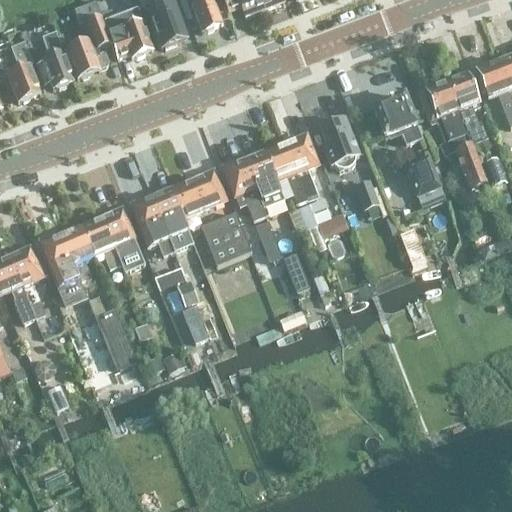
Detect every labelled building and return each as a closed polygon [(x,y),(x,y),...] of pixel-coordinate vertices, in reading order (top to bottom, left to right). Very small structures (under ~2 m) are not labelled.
[(137,0),(143,13),(146,12),(161,53),(168,50),(187,43),(171,0),(137,0)] [(224,28),(213,0),(207,0),(190,7),(202,37),(224,28)] [(221,0),(222,0),(221,0),(236,0),(242,13),(245,22),(264,15),(258,0),(221,0)] [(258,0),(264,15),(265,14),(284,7),(280,0),(258,0)] [(192,21),(185,2),(180,3),(187,23),(192,21)] [(81,22),(103,16),(99,4),(78,10),(81,22)] [(120,64),(132,59),(134,63),(136,62),(139,63),(146,60),(147,58),(155,55),(144,26),(139,14),(106,26),(120,64)] [(113,48),(103,22),(87,28),(95,50),(92,51),(91,48),(68,56),(79,85),(101,77),(100,75),(109,72),(111,67),(108,58),(102,60),(100,53),(113,48)] [(63,36),(57,38),(60,47),(66,45),(63,36)] [(43,65),(36,68),(44,91),(51,88),(54,94),(55,94),(57,95),(64,92),(65,90),(75,86),(64,57),(60,47),(57,38),(56,37),(42,43),(49,61),(43,64),(43,65)] [(7,78),(18,107),(39,98),(29,70),(33,69),(25,47),(12,52),(19,73),(7,78)] [(511,104),(511,58),(497,65),(511,104)] [(506,121),(505,121),(510,134),(511,133),(511,104),(497,65),(476,73),(487,103),(497,99),(506,121)] [(474,147),(475,150),(488,145),(481,128),(477,129),(471,114),(479,111),(466,77),(446,85),(457,115),(470,149),(474,147)] [(430,126),(438,123),(439,127),(438,128),(445,147),(446,146),(451,159),(456,157),(470,191),(487,184),(488,184),(483,170),(475,150),(474,147),(470,149),(457,115),(446,85),(418,96),(430,126)] [(383,144),(388,143),(389,146),(402,141),(406,151),(422,145),(405,101),(372,114),(383,144)] [(332,173),(334,172),(338,175),(342,176),(345,176),(348,175),(352,173),(355,170),(356,166),(356,164),(359,163),(344,124),(320,134),(326,151),(323,152),(332,173)] [(285,148),(308,206),(319,202),(308,172),(317,169),(306,140),(285,148)] [(265,155),(276,184),(285,181),(296,211),(308,206),(285,148),(265,155)] [(276,184),(265,155),(245,163),(264,212),(284,204),(276,184)] [(417,201),(443,191),(430,159),(405,169),(417,201)] [(245,163),(224,171),(235,200),(236,200),(240,210),(246,207),(254,226),(267,220),(264,212),(245,163)] [(488,184),(487,184),(491,194),(496,209),(511,203),(507,189),(498,165),(483,170),(488,184)] [(214,176),(193,184),(205,214),(225,205),(214,176)] [(193,184),(173,192),(185,222),(205,214),(193,184)] [(377,211),(369,189),(355,194),(364,216),(377,211)] [(169,194),(153,200),(165,230),(163,230),(172,253),(173,256),(193,248),(183,222),(185,222),(173,192),(169,194)] [(153,200),(131,209),(148,252),(159,248),(164,260),(173,256),(172,253),(163,230),(165,230),(153,200)] [(328,222),(330,221),(324,204),(309,210),(316,227),(328,222)] [(309,210),(289,218),(297,238),(317,230),(316,227),(309,210)] [(144,269),(134,243),(122,213),(101,222),(121,270),(124,278),(144,269)] [(236,218),(212,227),(211,228),(226,265),(251,255),(236,218)] [(121,270),(101,222),(81,230),(93,259),(103,256),(111,274),(121,270)] [(276,247),(277,248),(286,245),(277,222),(269,225),(277,246),(276,247)] [(328,222),(316,227),(317,230),(322,242),(334,238),(328,222)] [(268,226),(257,230),(271,267),(282,262),(277,248),(276,247),(268,226)] [(226,265),(211,228),(201,231),(215,269),(226,265)] [(61,238),(81,286),(91,282),(84,263),(93,259),(81,230),(61,238)] [(414,234),(399,240),(412,273),(427,267),(414,234)] [(81,286),(61,238),(41,246),(53,276),(62,272),(70,291),(81,286)] [(508,242),(495,247),(499,258),(511,254),(508,242)] [(21,290),(41,281),(29,253),(8,261),(21,290)] [(296,259),(283,264),(296,299),(309,294),(296,259)] [(21,290),(8,261),(0,264),(0,296),(1,298),(10,294),(11,299),(10,299),(22,328),(35,322),(28,307),(21,290)] [(172,290),(185,285),(181,272),(167,277),(172,290)] [(323,279),(314,283),(321,301),(329,297),(323,279)] [(337,282),(331,284),(334,292),(340,290),(337,282)] [(189,286),(176,292),(184,309),(197,304),(189,286)] [(89,306),(83,290),(70,295),(83,326),(95,321),(89,306)] [(325,299),(321,301),(324,310),(329,308),(325,299)] [(89,306),(95,321),(105,317),(99,302),(89,306)] [(28,307),(35,322),(44,318),(37,303),(28,307)] [(184,317),(196,348),(209,342),(197,312),(184,317)] [(115,314),(97,321),(119,375),(137,368),(115,314)] [(66,325),(73,342),(83,338),(76,321),(66,325)] [(209,322),(202,325),(210,342),(216,340),(209,322)] [(135,332),(140,344),(151,341),(146,328),(135,332)] [(0,383),(10,378),(3,360),(2,361),(0,355),(0,383)] [(180,356),(163,364),(169,378),(187,371),(180,356)] [(159,361),(150,364),(155,376),(164,372),(159,361)] [(37,367),(34,373),(37,380),(44,383),(50,380),(53,374),(51,367),(44,364),(37,367)]
